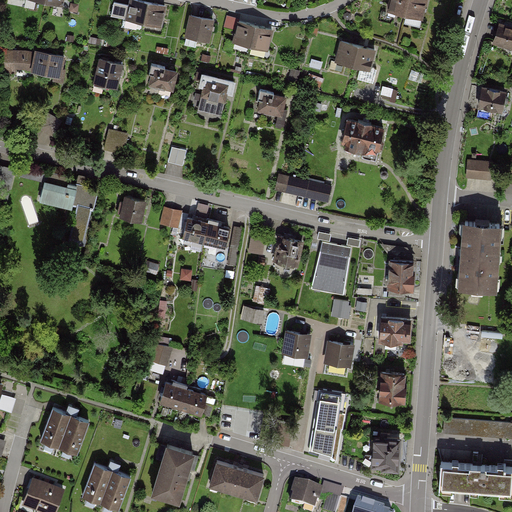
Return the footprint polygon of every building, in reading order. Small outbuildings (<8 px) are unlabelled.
[(165,7),(135,0),(132,0),(127,21),(160,28),(165,7)] [(425,4),(407,0),(391,0),(387,18),(421,25),(425,4)] [(226,26),(235,28),(238,14),(229,12),(226,26)] [(212,20),(192,15),(185,44),(196,46),(197,38),(208,40),(212,20)] [(273,27),(238,18),(233,39),(268,48),(273,27)] [(511,47),(511,34),(497,30),(491,48),(510,54),(511,47)] [(373,55),(340,47),(334,69),(368,77),(373,55)] [(63,62),(34,55),(33,58),(23,57),(2,57),(3,74),(29,74),(28,77),(51,81),(52,86),(62,88),(65,75),(60,74),(63,62)] [(121,68),(98,63),(93,88),(115,93),(121,68)] [(176,77),(149,70),(145,89),(171,96),(176,77)] [(385,83),(382,97),(397,100),(400,86),(385,83)] [(227,89),(203,84),(197,111),(221,117),(227,89)] [(504,97),(481,93),(477,113),(500,118),(504,97)] [(285,103),(262,97),(257,115),(280,121),(285,103)] [(63,118),(47,107),(37,121),(53,132),(63,118)] [(382,132),(346,124),(340,151),(375,160),(382,132)] [(127,134),(109,130),(104,149),(123,154),(127,134)] [(489,164),(470,162),(468,178),(487,179),(489,164)] [(0,207),(7,209),(12,185),(38,191),(34,206),(73,215),(65,248),(82,252),(98,186),(78,181),(77,185),(8,169),(6,175),(0,173),(0,207)] [(331,191),(278,180),(275,195),(327,207),(331,191)] [(145,205),(126,201),(121,222),(140,226),(145,205)] [(181,216),(163,213),(160,229),(177,233),(181,216)] [(228,231),(186,222),(182,241),(223,251),(228,231)] [(233,242),(239,244),(243,226),(237,225),(233,242)] [(499,229),(460,226),(455,291),(494,294),(499,229)] [(273,252),(274,237),(252,235),(251,251),(273,252)] [(299,245),(280,241),(275,266),(293,270),(299,245)] [(356,249),(320,241),(310,287),(346,295),(356,249)] [(231,262),(238,263),(239,247),(232,246),(231,262)] [(412,263),(387,261),(385,290),(411,292),(412,263)] [(193,279),(193,268),(183,267),(183,279),(193,279)] [(258,284),(256,299),(270,300),(271,285),(258,284)] [(333,314),(351,317),(354,299),(336,296),(333,314)] [(244,316),(265,319),(267,305),(245,302),(244,316)] [(409,318),(378,317),(377,341),(409,342),(409,318)] [(312,336),(287,332),(283,352),(309,356),(312,336)] [(354,345),(331,342),(328,367),(352,370),(354,345)] [(173,347),(155,343),(150,364),(167,368),(173,347)] [(402,376),(378,376),(378,401),(402,401),(402,376)] [(209,396),(166,382),(160,401),(204,414),(209,396)] [(316,419),(338,422),(344,392),(322,388),(316,419)] [(16,399),(2,395),(0,401),(0,409),(12,413),(13,406),(16,399)] [(65,415),(48,410),(37,441),(54,447),(65,415)] [(83,421),(65,415),(54,447),(72,453),(83,421)] [(291,424),(276,420),(271,440),(286,443),(291,424)] [(511,424),(447,420),(445,448),(511,452),(511,424)] [(342,453),(342,421),(315,421),(315,453),(342,453)] [(400,436),(369,435),(367,468),(399,469),(400,436)] [(189,454),(159,446),(146,492),(176,500),(189,454)] [(263,477),(213,461),(205,486),(256,501),(263,477)] [(108,470),(91,463),(78,496),(96,502),(108,470)] [(508,468),(437,464),(435,494),(507,497),(508,468)] [(125,476),(108,470),(96,502),(113,508),(125,476)] [(55,485),(35,477),(24,504),(44,511),(55,511),(64,489),(55,485)] [(316,511),(322,493),(296,486),(289,508),(302,511),(316,511)] [(352,511),(393,511),(395,502),(354,498),(352,511)]
